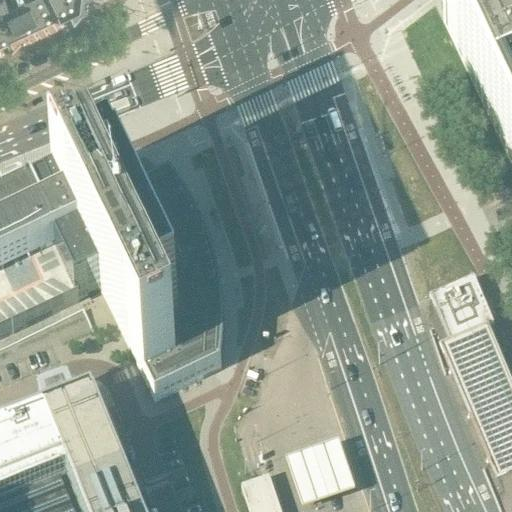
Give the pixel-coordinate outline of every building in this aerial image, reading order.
[(65,4),(63,0),(0,0),(0,29),(3,34),(65,4)] [(511,0),(457,0),(464,13),(443,23),(511,167),(511,0)] [(0,341),(78,304),(69,284),(92,273),(141,377),(154,404),(222,372),(224,351),(224,336),(224,322),(222,301),(218,280),(214,266),(209,253),(201,233),(194,221),(191,214),(190,214),(183,203),(178,197),(169,185),(129,204),(121,208),(121,207),(119,208),(113,196),(97,204),(85,177),(53,193),(65,219),(44,229),(31,203),(10,214),(1,195),(0,195),(0,341)] [(451,347),(493,329),(473,281),(431,299),(451,347)] [(511,390),(487,333),(440,353),(497,487),(511,480),(511,390)] [(136,511),(94,407),(93,407),(91,402),(72,410),(44,421),(43,422),(0,439),(0,511),(136,511)] [(339,447),(284,465),(298,511),(314,511),(355,499),(339,447)] [(278,511),(268,481),(259,484),(241,490),(248,511),(278,511)]
